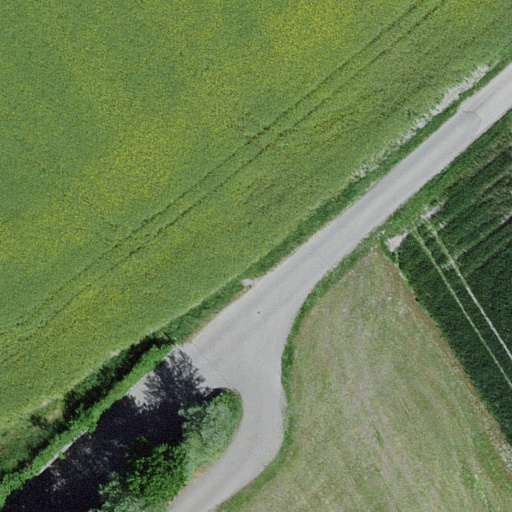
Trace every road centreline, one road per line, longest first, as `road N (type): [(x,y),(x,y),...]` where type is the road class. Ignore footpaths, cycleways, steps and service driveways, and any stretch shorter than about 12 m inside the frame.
road 1 (track): [(511,84),(238,321)]
road 2 (track): [(238,321),(33,511)]
road 3 (track): [(192,511),(268,433),(267,370),(238,321)]
